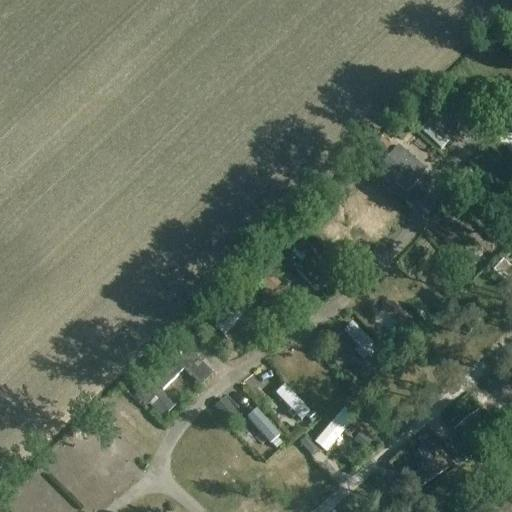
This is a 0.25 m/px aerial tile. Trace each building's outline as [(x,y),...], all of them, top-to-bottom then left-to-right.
[(403,150),(411,140),(389,125),(381,135),(403,150)] [(381,140),(373,149),(381,157),(389,148),(381,140)] [(405,195),(425,173),(397,148),(377,171),(405,195)] [(332,217),(324,233),(340,241),(348,224),(332,217)] [(293,253),(303,262),(297,275),(317,296),(337,277),(302,243),(293,253)] [(212,376),(183,347),(150,381),(161,392),(183,370),(200,387),(212,376)] [(393,378),(367,414),(376,421),(378,418),(394,396),(402,385),(393,378)] [(277,383),(268,392),(291,416),(301,408),(277,383)] [(453,432),(472,456),(497,437),(478,413),(453,432)] [(345,414),(320,448),(329,454),(354,420),(345,414)] [(404,483),(413,496),(447,470),(428,445),(431,443),(426,435),(418,441),(423,449),(417,453),(425,463),(422,465),(424,469),(404,483)] [(104,457),(95,466),(107,479),(116,470),(104,457)] [(300,494),(317,475),(299,459),(281,478),(300,494)] [(24,482),(30,497),(18,502),(21,510),(51,499),(42,475),(24,482)] [(161,511),(151,502),(142,511),(161,511)] [(184,511),(180,502),(170,507),(172,511),(184,511)]
